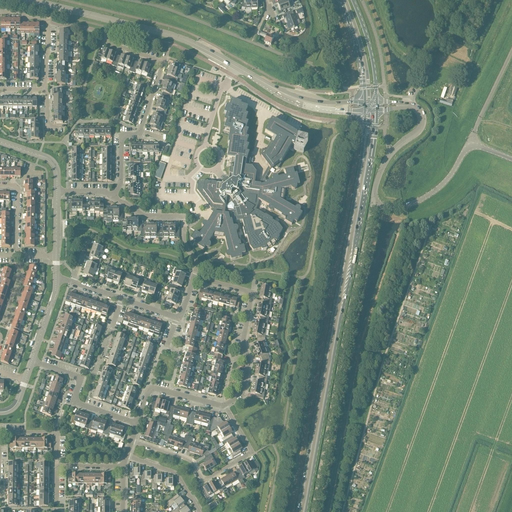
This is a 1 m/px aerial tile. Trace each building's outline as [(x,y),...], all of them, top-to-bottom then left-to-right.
[(251,9),(250,0),(242,0),(241,7),(245,8),(245,10),(251,9)] [(262,6),(259,0),(250,0),(251,9),(257,9),(257,8),(262,6)] [(290,7),(288,2),(291,1),(290,0),(285,0),(286,0),(278,3),(280,11),(290,7)] [(298,27),(295,20),(298,19),(296,14),(294,15),(292,11),(282,15),(284,19),(286,18),(288,24),(286,24),(288,30),(298,27)] [(270,45),(273,39),(267,36),(264,42),(270,45)] [(106,61),(110,52),(104,50),(103,52),(100,51),(97,60),(100,62),(101,59),(106,61)] [(114,67),(118,57),(115,56),(116,54),(110,52),(106,61),(112,63),(111,66),(114,67)] [(123,70),(124,67),(127,58),(121,56),(120,58),(118,57),(114,67),(123,70)] [(132,73),(135,63),(132,62),(133,60),(127,58),(124,67),(129,69),(129,72),(132,73)] [(141,73),(144,64),(139,62),(138,64),(135,63),(132,73),(135,74),(136,71),(141,73)] [(181,69),(182,66),(173,62),(172,65),(170,65),(168,70),(177,73),(179,68),(181,69)] [(150,79),(154,70),(149,68),(150,66),(144,64),(141,73),(147,75),(146,78),(150,79)] [(175,78),(177,73),(168,70),(167,76),(168,76),(167,79),(176,82),(178,79),(175,78)] [(175,85),(176,82),(167,79),(167,82),(165,81),(163,87),(171,89),(173,84),(175,85)] [(145,89),(144,88),(145,86),(137,83),(135,91),(143,94),(145,89)] [(174,90),(171,89),(163,87),(161,92),(163,93),(162,95),(171,98),(174,90)] [(170,102),(171,98),(162,95),(161,98),(159,98),(157,103),(166,106),(167,101),(170,102)] [(195,232),(190,239),(195,242),(194,244),(197,245),(204,250),(205,247),(206,248),(208,248),(209,248),(210,247),(211,245),(210,244),(209,242),(214,233),(224,235),(228,252),(226,253),(226,254),(226,255),(226,257),(228,258),(229,258),(230,257),(231,260),(239,258),(242,257),(241,254),(245,253),(243,246),(239,247),(239,246),(241,245),(240,241),(238,241),(236,232),(237,231),(238,230),(238,228),(237,227),(236,226),(234,226),(233,226),(231,219),(230,220),(228,214),(224,213),(225,212),(231,213),(233,212),(235,220),(243,220),(242,221),(244,228),(243,228),(245,237),(247,236),(249,247),(253,251),(261,249),(262,250),(267,249),(266,246),(274,240),(277,242),(279,237),(278,237),(282,230),(278,224),(272,221),(272,219),(265,215),(265,216),(257,211),(256,210),(259,200),(269,206),(268,207),(268,209),(268,210),(269,211),(271,212),(272,211),(274,210),(282,215),(281,216),(285,219),(286,217),(287,217),(285,221),(291,225),(294,221),(296,223),(298,220),(298,221),(302,213),(300,212),(300,211),(300,209),(300,208),(299,207),(297,206),(296,207),(295,208),(279,199),(281,190),(291,187),(292,189),(293,190),(295,190),(296,189),(297,187),(297,186),(297,185),(299,184),(297,176),(297,173),(294,174),(293,168),(285,171),(286,176),(285,176),(278,178),(277,176),(276,175),(275,175),(273,176),(272,178),(272,179),(273,180),(266,182),(265,178),(270,169),(275,166),(278,168),(291,146),(294,148),(294,150),(303,153),(304,149),(305,149),(308,138),(300,136),(298,135),(297,134),(271,119),(267,126),(268,127),(265,132),(273,137),(272,140),(270,142),(268,146),(266,150),(262,149),(261,157),(268,167),(258,184),(254,183),(256,173),(252,167),(245,166),(246,160),(247,160),(249,154),(249,153),(246,152),(249,146),(246,145),(248,138),(246,137),(248,130),(246,130),(248,123),(245,122),(248,115),(245,114),(247,107),(241,105),(241,103),(239,102),(231,100),(229,107),(226,106),(224,113),(226,114),(224,121),(226,122),(224,128),(230,130),(228,143),(229,143),(227,157),(232,158),(231,163),(230,168),(229,173),(230,173),(229,178),(228,179),(227,179),(226,179),(225,179),(222,181),(222,182),(222,183),(221,184),(216,184),(216,183),(211,182),(211,183),(198,181),(197,190),(205,202),(211,209),(211,208),(213,209),(212,212),(213,213),(207,223),(206,222),(205,222),(203,222),(202,223),(202,225),(202,226),(203,227),(200,233),(200,234),(200,235),(195,232)] [(168,107),(166,106),(157,103),(155,108),(157,109),(156,112),(165,115),(168,107)] [(136,115),(138,109),(129,106),(128,112),(136,115)] [(164,118),(165,115),(156,112),(155,115),(153,114),(152,119),(160,122),(162,117),(164,118)] [(132,125),(134,120),(126,117),(124,122),(132,125)] [(162,123),(160,122),(152,119),(150,125),(152,125),(151,128),(160,131),(161,128),(162,123)] [(84,136),(84,127),(78,127),(78,130),(75,130),(75,136),(84,136)] [(160,162),(154,177),(160,179),(166,164),(160,162)] [(141,173),(141,167),(140,167),(140,164),(133,164),(132,167),(129,167),(128,173),(141,173)] [(140,178),(141,173),(128,173),(128,178),(132,178),(132,181),(140,182),(140,178)] [(140,190),(140,185),(140,182),(132,181),(132,185),(128,185),(128,190),(140,190)] [(140,196),(140,190),(128,190),(128,196),(132,196),(132,199),(139,199),(139,196),(140,196)] [(77,209),(77,200),(71,200),(71,204),(68,204),(68,212),(71,212),(72,209),(77,209)] [(86,211),(86,204),(82,204),(83,200),(77,200),(77,209),(82,209),(82,211),(86,211)] [(94,210),(94,200),(89,200),(89,204),(86,204),(86,211),(89,211),(89,210),(94,210)] [(103,213),(103,204),(100,204),(100,200),(94,200),(94,210),(94,212),(100,212),(100,213),(103,213)] [(113,219),(113,208),(106,208),(106,211),(105,213),(103,213),(103,221),(107,221),(107,219),(112,219),(113,219)] [(122,221),(122,213),(119,213),(119,208),(113,208),(113,219),(112,219),(112,221),(118,221),(122,221)] [(132,231),(132,219),(126,219),(126,224),(122,224),(122,232),(126,232),(126,231),(132,231)] [(141,229),(141,224),(138,224),(138,219),(132,219),(132,231),(138,231),(138,232),(141,232),(141,229)] [(150,237),(150,224),(144,224),(144,229),(141,229),(141,232),(141,237),(144,237),(150,237)] [(159,238),(160,230),(156,230),(157,224),(150,224),(150,237),(156,237),(156,238),(159,238)] [(169,237),(169,224),(163,224),(163,230),(160,230),(159,238),(163,238),(163,237),(169,237)] [(178,238),(178,230),(175,230),(175,224),(169,224),(169,237),(175,237),(175,238),(178,238)] [(104,251),(106,246),(98,243),(97,246),(93,245),(91,251),(101,254),(102,251),(104,251)] [(100,258),(101,254),(91,251),(89,257),(93,258),(92,261),(100,264),(102,258),(100,258)] [(98,269),(100,264),(92,261),(91,263),(87,262),(85,268),(95,272),(96,268),(98,269)] [(36,274),(38,268),(30,265),(29,269),(27,268),(27,270),(36,274)] [(113,281),(116,272),(112,271),(113,269),(108,267),(105,275),(108,276),(107,279),(113,281)] [(11,274),(12,271),(4,268),(2,273),(12,277),(13,274),(11,274)] [(94,275),(95,272),(85,268),(83,275),(87,276),(86,278),(94,281),(96,276),(94,275)] [(186,275),(182,274),(183,271),(175,268),(173,274),(175,275),(174,278),(183,281),(186,275)] [(34,279),(36,274),(27,270),(26,273),(27,273),(26,276),(34,279)] [(123,281),(125,273),(120,271),(119,273),(116,272),(113,281),(119,284),(120,280),(123,281)] [(11,279),(12,277),(2,273),(1,279),(3,280),(3,279),(9,282),(9,281),(10,279),(11,279)] [(130,287),(133,278),(130,277),(131,274),(125,273),(123,281),(125,282),(124,285),(130,287)] [(140,287),(143,279),(138,277),(137,279),(133,278),(130,287),(136,290),(137,286),(140,287)] [(181,288),(183,281),(174,278),(173,282),(171,281),(169,286),(177,289),(178,286),(181,288)] [(10,285),(11,282),(9,281),(9,282),(3,279),(3,280),(1,285),(11,288),(11,286),(10,285)] [(148,293),(151,284),(147,283),(148,280),(143,279),(140,287),(143,288),(142,291),(148,293)] [(31,289),(32,284),(23,281),(22,283),(24,283),(22,286),(25,287),(31,289)] [(158,293),(161,285),(155,283),(154,285),(151,284),(148,293),(154,295),(155,292),(158,293)] [(271,294),(272,288),(274,288),(275,285),(267,283),(267,287),(262,286),(261,292),(271,294)] [(180,293),(176,292),(177,289),(169,286),(167,291),(169,292),(168,296),(177,299),(180,293)] [(207,301),(210,291),(205,290),(205,291),(204,291),(203,292),(200,291),(198,298),(201,299),(207,301)] [(29,300),(31,295),(22,292),(21,294),(22,294),(21,297),(29,300)] [(271,303),(273,294),(271,294),(261,292),(259,298),(264,299),(264,302),(271,303)] [(70,304),(73,295),(75,296),(75,294),(73,293),(72,295),(68,293),(65,302),(70,304)] [(218,303),(221,294),(216,293),(216,294),(215,294),(213,302),(218,303)] [(76,306),(78,297),(75,296),(73,295),(70,304),(76,306)] [(229,306),(232,297),(227,295),(227,297),(226,297),(224,305),(229,306)] [(81,307),(83,299),(85,299),(85,297),(83,296),(82,298),(78,297),(76,306),(81,307)] [(175,305),(177,299),(168,296),(167,299),(165,298),(162,305),(171,308),(172,304),(175,305)] [(238,308),(240,302),(237,301),(237,299),(236,299),(236,298),(232,297),(229,306),(235,308),(235,307),(238,308)] [(89,300),(85,299),(83,299),(81,307),(86,309),(89,300)] [(91,311),(94,302),(95,302),(96,300),(93,300),(92,302),(89,300),(86,309),(91,311)] [(26,310),(28,305),(18,302),(18,304),(19,305),(18,308),(26,310)] [(96,313),(99,304),(95,302),(94,302),(91,311),(96,313)] [(270,312),(271,303),(264,302),(263,305),(258,304),(257,310),(270,312)] [(101,314),(104,306),(105,306),(106,304),(103,303),(103,305),(99,304),(96,313),(101,314)] [(105,318),(109,307),(105,306),(104,306),(101,314),(100,317),(105,318)] [(204,317),(205,313),(196,310),(195,313),(194,313),(193,315),(192,314),(191,318),(200,321),(202,316),(204,317)] [(268,321),(270,312),(257,310),(256,316),(261,317),(261,320),(268,321)] [(22,320),(24,315),(15,312),(14,315),(15,315),(14,318),(22,320)] [(128,324),(131,315),(132,315),(133,313),(130,312),(130,314),(126,313),(123,322),(128,324)] [(72,324),(74,318),(65,315),(64,320),(63,321),(72,324)] [(136,317),(132,315),(131,315),(128,324),(127,327),(132,328),(136,317)] [(138,327),(141,318),(142,319),(143,317),(140,316),(140,318),(136,317),(132,328),(137,330),(138,327)] [(231,322),(230,322),(231,319),(221,316),(220,321),(223,321),(222,326),(231,329),(232,324),(231,324),(231,322)] [(143,329),(146,320),(142,319),(141,318),(138,327),(143,329)] [(70,329),(72,324),(63,321),(64,320),(62,319),(61,321),(63,322),(61,326),(70,329)] [(148,331),(151,322),(153,322),(153,320),(151,319),(150,321),(146,320),(143,329),(148,331)] [(266,330),(268,321),(261,320),(260,323),(255,322),(254,328),(264,330),(266,330)] [(19,331),(21,326),(11,322),(11,325),(12,325),(11,328),(19,331)] [(148,331),(148,333),(153,334),(154,332),(157,324),(153,322),(151,322),(148,331)] [(153,334),(153,335),(158,336),(159,334),(161,330),(163,331),(164,327),(162,326),(162,325),(157,324),(154,332),(153,334)] [(101,334),(103,328),(94,325),(92,331),(101,334)] [(60,330),(60,331),(68,334),(71,335),(73,330),(70,329),(61,326),(60,330)] [(265,339),(266,330),(264,330),(254,328),(253,334),(258,335),(257,340),(265,339)] [(58,329),(57,332),(59,332),(58,336),(67,339),(69,340),(71,335),(68,334),(60,331),(60,330),(58,329)] [(196,337),(198,332),(188,329),(187,334),(188,334),(188,335),(196,337)] [(18,336),(19,333),(11,330),(9,336),(19,339),(19,337),(18,336)] [(99,339),(101,334),(92,331),(90,336),(99,339)] [(228,340),(229,335),(228,335),(228,334),(220,332),(219,337),(228,340)] [(65,344),(67,339),(58,336),(57,340),(56,341),(65,344)] [(123,347),(124,341),(116,338),(114,344),(123,347)] [(63,349),(65,344),(56,341),(57,340),(55,339),(54,342),(56,342),(54,346),(63,349)] [(265,348),(263,342),(266,342),(265,339),(257,340),(259,344),(254,346),(256,352),(265,348)] [(193,349),(195,343),(185,340),(184,345),(185,345),(185,346),(190,348),(189,351),(196,352),(197,350),(193,349)] [(15,346),(16,343),(7,341),(6,346),(15,349),(16,347),(15,346)] [(153,352),(155,346),(146,343),(145,349),(153,352)] [(121,352),(123,347),(114,344),(112,349),(121,352)] [(14,351),(15,349),(6,346),(4,351),(12,354),(13,351),(14,351)] [(61,354),(63,349),(54,346),(53,350),(53,351),(61,354)] [(94,354),(95,349),(87,346),(85,351),(94,354)] [(224,355),(225,351),(216,348),(214,353),(211,353),(210,356),(214,357),(222,359),(223,355),(224,355)] [(270,361),(265,348),(256,352),(258,357),(261,356),(262,358),(263,358),(262,361),(270,363),(270,361)] [(60,360),(61,354),(53,351),(53,350),(51,349),(50,352),(52,353),(51,357),(60,360)] [(151,357),(153,352),(145,349),(143,354),(151,357)] [(11,357),(12,354),(4,351),(2,356),(12,359),(12,357),(11,357)] [(92,359),(94,354),(85,351),(83,356),(92,359)] [(194,361),(195,356),(195,355),(196,352),(189,351),(189,354),(187,353),(187,355),(185,354),(184,359),(194,361)] [(117,362),(119,357),(111,354),(109,359),(117,362)] [(11,361),(12,359),(2,356),(0,361),(8,364),(10,361),(11,361)] [(90,364),(92,359),(83,356),(82,361),(90,364)] [(225,363),(221,362),(222,359),(214,357),(213,360),(216,361),(215,366),(225,369),(226,365),(224,364),(225,363)] [(115,367),(117,362),(109,359),(107,364),(115,367)] [(148,367),(150,362),(141,359),(139,364),(148,367)] [(88,369),(90,364),(82,361),(80,366),(88,369)] [(266,371),(267,365),(269,366),(270,363),(262,361),(262,364),(257,363),(256,369),(268,372),(268,371),(266,371)] [(110,375),(112,370),(104,367),(102,372),(110,375)] [(144,377),(146,372),(137,369),(136,374),(144,377)] [(266,381),(268,372),(256,369),(255,376),(260,376),(259,379),(266,381)] [(109,380),(110,375),(102,372),(100,377),(109,380)] [(222,380),(223,376),(221,375),(222,374),(213,372),(212,377),(222,380)] [(142,382),(144,377),(136,374),(134,379),(142,382)] [(61,385),(63,380),(63,378),(60,377),(59,379),(54,377),(53,382),(61,385)] [(107,385),(109,380),(100,377),(98,383),(107,385)] [(141,387),(142,382),(134,379),(132,384),(141,387)] [(265,390),(266,381),(259,379),(259,382),(254,381),(252,388),(265,390)] [(187,389),(188,383),(179,381),(177,385),(179,385),(179,387),(187,389)] [(60,389),(61,385),(53,382),(51,388),(59,391),(59,392),(61,393),(62,390),(60,389)] [(135,395),(137,390),(128,387),(127,392),(135,395)] [(59,392),(59,391),(51,388),(49,393),(58,396),(59,392)] [(263,399),(265,390),(252,388),(251,394),(256,395),(256,398),(263,399)] [(133,400),(135,395),(127,392),(125,397),(133,400)] [(56,400),(58,396),(49,393),(47,398),(56,401),(56,402),(58,403),(58,400),(56,400)] [(101,401),(103,395),(95,393),(93,398),(101,401)] [(54,406),(56,402),(56,401),(47,398),(46,403),(54,406)] [(160,412),(163,402),(157,400),(156,403),(153,402),(150,411),(154,412),(155,410),(160,412)] [(132,405),(123,403),(122,402),(120,407),(130,411),(132,405)] [(168,420),(171,407),(168,406),(169,403),(163,402),(160,412),(166,413),(166,415),(169,416),(168,420)] [(53,410),(54,406),(46,403),(44,408),(53,411),(52,412),(54,413),(55,410),(53,410)] [(180,418),(182,408),(175,406),(174,408),(171,407),(168,420),(171,421),(173,416),(180,418)] [(51,416),(52,412),(53,411),(44,408),(42,414),(51,416)] [(189,425),(192,412),(189,412),(189,410),(182,408),(180,418),(187,419),(185,424),(189,425)] [(201,423),(203,414),(196,412),(196,413),(192,412),(189,425),(193,426),(194,421),(201,423)] [(80,424),(83,415),(77,413),(75,417),(72,416),(70,423),(74,425),(75,424),(75,423),(80,424)] [(203,414),(201,423),(208,425),(206,431),(206,434),(209,435),(210,432),(210,431),(214,418),(210,417),(211,416),(203,414)] [(90,422),(87,421),(89,416),(83,415),(80,424),(85,426),(85,428),(87,429),(90,422)] [(229,428),(226,422),(223,424),(220,418),(217,417),(216,419),(214,418),(210,431),(212,431),(217,428),(220,433),(229,428)] [(90,422),(87,429),(91,430),(96,432),(97,430),(100,420),(95,419),(93,423),(90,422)] [(149,422),(147,429),(156,432),(158,426),(163,427),(165,428),(166,424),(164,424),(152,419),(151,423),(149,422)] [(105,435),(108,428),(105,427),(106,423),(100,420),(97,430),(103,432),(102,434),(105,435)] [(114,438),(118,427),(112,424),(111,429),(108,428),(105,435),(108,436),(109,434),(114,436),(114,438)] [(123,441),(125,434),(122,433),(124,428),(118,427),(114,438),(123,441)] [(233,436),(231,434),(232,433),(229,428),(220,433),(224,438),(221,439),(223,442),(233,436)] [(153,439),(156,432),(147,429),(144,437),(146,437),(145,441),(157,445),(158,441),(153,439)] [(174,447),(177,438),(170,436),(172,431),(168,430),(164,442),(167,443),(167,445),(174,447)] [(185,449),(189,437),(186,436),(184,441),(177,438),(174,447),(181,450),(182,448),(185,449)] [(239,444),(235,438),(234,439),(233,436),(223,442),(225,445),(227,444),(230,449),(239,444)] [(195,454),(198,445),(191,443),(193,438),(189,437),(185,449),(188,451),(188,452),(195,454)] [(19,450),(19,439),(13,439),(13,441),(9,441),(9,448),(13,448),(16,448),(16,450),(19,450)] [(47,439),(42,439),(41,451),(47,451),(47,448),(51,448),(51,441),(47,441),(47,439)] [(241,453),(239,451),(242,449),(239,444),(230,449),(233,454),(231,455),(232,458),(241,453)] [(208,452),(210,446),(206,445),(205,448),(198,445),(195,454),(202,457),(203,456),(204,456),(205,458),(211,455),(209,452),(208,452)] [(215,466),(211,461),(213,459),(211,455),(205,458),(204,462),(205,464),(203,466),(206,471),(215,466)] [(256,461),(253,462),(251,464),(249,461),(244,464),(249,473),(254,470),(255,472),(258,471),(257,468),(259,467),(256,461)] [(244,476),(249,473),(244,464),(238,468),(240,470),(237,472),(244,483),(242,480),(245,478),(244,476)] [(141,477),(141,472),(141,468),(130,468),(130,483),(135,483),(135,477),(141,477)] [(152,480),(152,475),(152,472),(141,472),(141,477),(141,486),(146,486),(146,480),(152,480)] [(244,483),(237,472),(234,473),(233,472),(227,476),(232,484),(238,481),(241,485),(244,483)] [(78,486),(78,475),(72,475),(72,477),(68,477),(68,484),(72,484),(75,484),(75,486),(78,486)] [(110,484),(110,477),(107,477),(107,475),(101,475),(101,486),(103,486),(103,484),(107,484),(110,484)] [(163,484),(163,479),(163,475),(152,475),(152,480),(151,490),(157,490),(157,484),(163,484)] [(226,488),(232,484),(227,476),(221,480),(221,481),(218,483),(225,494),(228,492),(226,488)] [(174,487),(174,479),(163,479),(163,484),(162,493),(168,493),(168,487),(174,487)] [(225,494),(218,483),(216,484),(214,482),(209,485),(214,494),(219,491),(220,493),(223,491),(225,494)] [(214,494),(209,485),(203,488),(205,491),(202,492),(207,500),(210,499),(209,497),(214,494)] [(178,494),(167,503),(170,507),(172,505),(175,510),(178,508),(184,504),(185,504),(178,494)] [(140,504),(140,500),(140,497),(133,497),(133,500),(131,500),(131,506),(142,506),(142,504),(140,504)] [(78,508),(78,502),(80,502),(80,499),(71,499),(71,502),(69,502),(69,508),(78,508)] [(107,499),(99,499),(98,499),(98,508),(100,508),(109,508),(109,502),(107,502),(107,499)]
